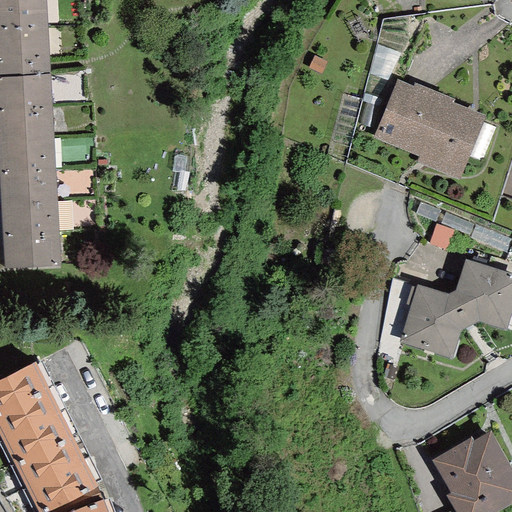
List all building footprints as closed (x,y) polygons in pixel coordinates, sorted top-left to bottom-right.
[(0,0),(0,116),(8,262),(52,260),(37,0),(0,0)] [(322,73),(327,61),(314,55),(309,67),(322,73)] [(456,172),(478,117),(398,85),(380,132),(426,150),(422,159),(456,172)] [(372,126),(378,105),(365,101),(359,122),(372,126)] [(506,251),(510,239),(482,228),(478,240),(506,251)] [(339,267),(342,251),(320,249),(318,265),(339,267)] [(510,291),(511,286),(511,277),(467,264),(459,290),(446,295),(418,286),(403,336),(447,351),(454,326),(477,313),(502,320),(510,291)] [(403,336),(418,286),(392,277),(382,329),(403,336)] [(511,324),(511,292),(510,291),(502,320),(511,324)] [(0,424),(43,506),(88,485),(26,365),(0,377),(0,424)] [(483,511),(511,495),(511,479),(487,437),(472,446),(469,441),(437,459),(456,492),(451,495),(461,511),(483,511)] [(98,511),(94,501),(63,511),(98,511)]
